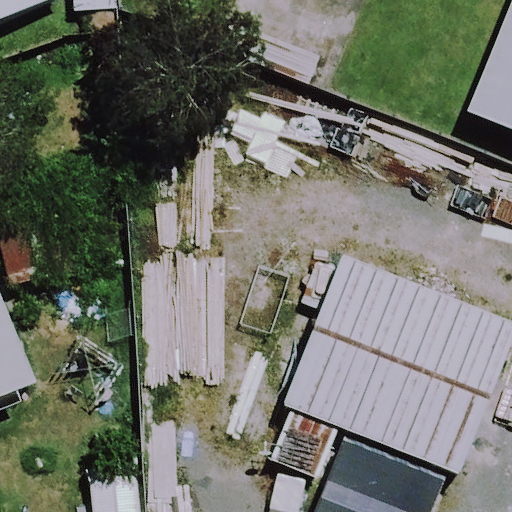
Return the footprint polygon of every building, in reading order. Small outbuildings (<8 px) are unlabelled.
[(0,0),(0,32),(46,14),(115,16),(115,0),(0,0)] [(350,0),(120,0),(118,30),(325,96),(350,0)] [(511,0),(459,0),(405,126),(511,171),(511,0)] [(204,138),(133,137),(131,239),(202,241),(204,138)] [(48,190),(0,207),(0,256),(16,300),(80,276),(48,190)] [(463,356),(297,286),(239,422),(404,493),(463,356)] [(0,411),(36,397),(0,308),(0,411)]
